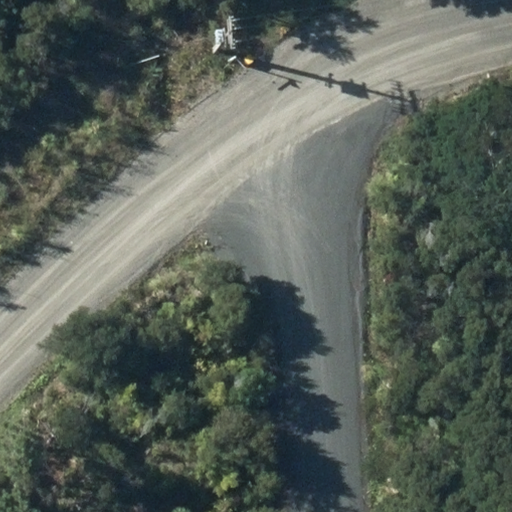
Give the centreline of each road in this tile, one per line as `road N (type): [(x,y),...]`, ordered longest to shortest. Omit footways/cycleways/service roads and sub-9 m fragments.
road 1 (residential): [(280,89),(311,306),(322,511)]
road 2 (residential): [(280,89),(220,126),(138,198),(0,344)]
road 3 (residential): [(511,18),(390,48),(280,89)]
